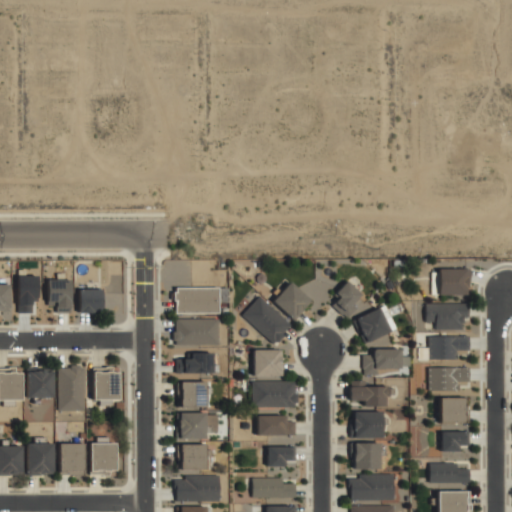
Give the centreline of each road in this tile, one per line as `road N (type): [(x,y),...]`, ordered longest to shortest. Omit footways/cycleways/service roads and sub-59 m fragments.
road 1 (residential): [(0,123),(105,103),(220,123),(495,121)]
road 2 (track): [(171,235),(511,233)]
road 3 (residential): [(144,267),(144,511)]
road 4 (residential): [(507,293),(496,325),(495,511)]
road 5 (residential): [(0,235),(171,235)]
road 6 (residential): [(321,511),(321,352)]
road 7 (residential): [(144,505),(0,505)]
road 8 (residential): [(143,340),(0,340)]
road 9 (residential): [(495,121),(492,0)]
